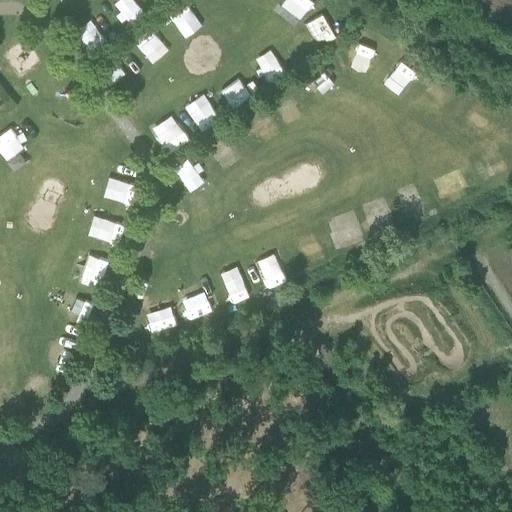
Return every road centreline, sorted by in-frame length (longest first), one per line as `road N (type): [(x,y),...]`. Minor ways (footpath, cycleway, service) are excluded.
road 1 (track): [(430,511),(314,320)]
road 2 (track): [(511,215),(314,320)]
road 3 (track): [(314,320),(131,377)]
road 4 (track): [(511,61),(404,0)]
